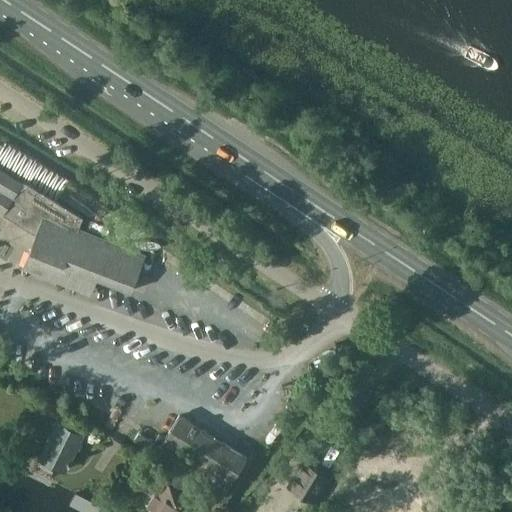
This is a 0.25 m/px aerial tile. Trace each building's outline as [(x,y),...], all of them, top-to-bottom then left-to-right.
[(133,290),(147,254),(79,228),(83,216),(0,166),(0,211),(37,233),(31,249),(36,252),(29,268),(76,286),(82,270),(133,290)] [(292,383),(282,386),(284,395),(294,392),(292,383)] [(55,418),(61,406),(43,397),(37,409),(55,418)] [(180,415),(164,442),(181,452),(183,450),(185,446),(186,447),(193,451),(182,468),(223,493),(224,492),(245,456),(203,429),(195,425),(181,416),(180,415)] [(66,472),(85,433),(57,419),(38,458),(66,472)] [(314,499),(326,478),(317,472),(318,470),(303,462),(289,485),(314,499)] [(180,490),(186,481),(175,475),(170,484),(180,490)] [(153,495),(146,507),(153,511),(152,511),(198,511),(201,508),(193,503),(195,500),(170,484),(160,500),(153,495)] [(82,511),(97,511),(101,506),(76,493),(70,506),(82,511)]
